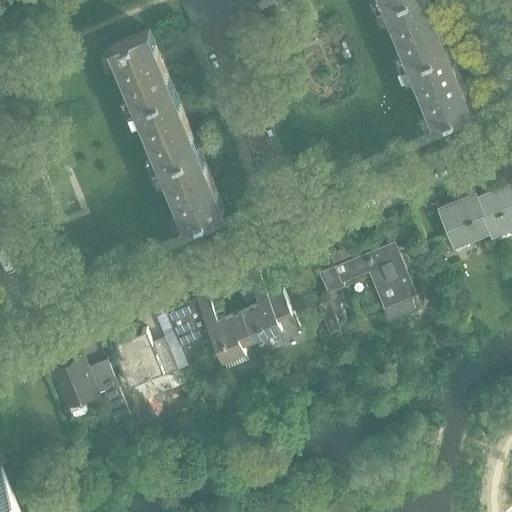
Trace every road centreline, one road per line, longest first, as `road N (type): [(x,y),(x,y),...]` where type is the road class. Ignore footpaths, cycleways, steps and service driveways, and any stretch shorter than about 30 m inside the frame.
road 1 (residential): [(40,327),(294,221)]
road 2 (residential): [(294,221),(214,34),(248,20)]
road 3 (residential): [(294,221),(511,132)]
